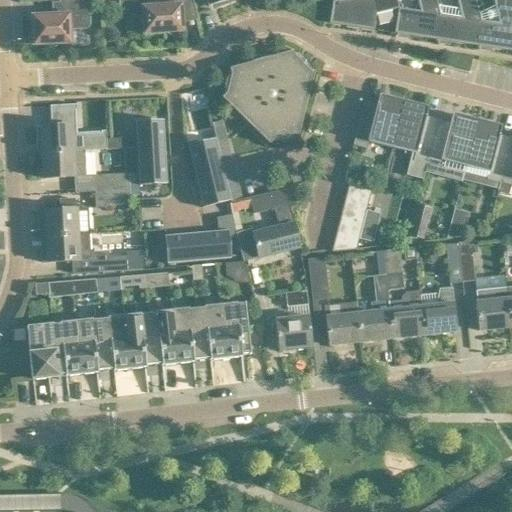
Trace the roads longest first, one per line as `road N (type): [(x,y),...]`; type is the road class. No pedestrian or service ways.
road 1 (residential): [(0,433),(511,375)]
road 2 (residential): [(7,77),(18,273),(0,314)]
road 3 (residential): [(359,62),(279,22),(233,33),(200,61),(171,69)]
road 4 (residential): [(311,246),(359,62)]
road 5 (residential): [(171,69),(183,233)]
road 6 (residential): [(171,69),(7,77)]
road 7 (residential): [(511,101),(359,62)]
